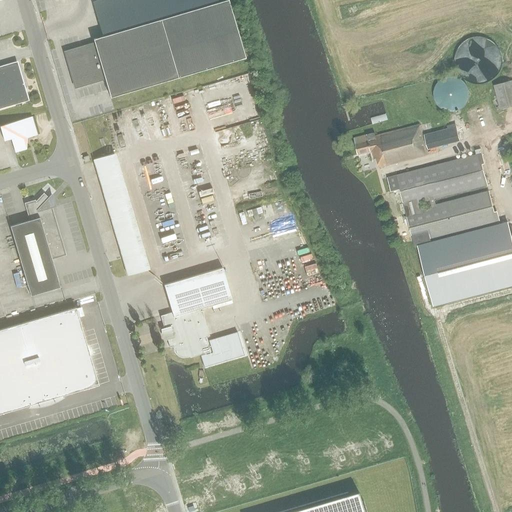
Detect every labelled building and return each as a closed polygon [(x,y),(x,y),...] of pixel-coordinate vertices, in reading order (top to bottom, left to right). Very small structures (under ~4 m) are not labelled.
[(103,36),(93,39),(93,40),(95,44),(96,49),(82,53),(81,48),(65,52),(75,87),(105,78),(106,82),(108,91),(110,97),(243,58),(245,58),(228,0),(225,0),(221,1),(219,2),(217,0),(99,0),(93,2),(103,36)] [(501,54),(499,50),(498,47),(495,43),(491,41),(487,38),(482,37),(476,37),(469,38),(465,40),(460,44),(456,49),(454,54),(454,59),(454,64),(455,68),(457,72),(460,76),(463,78),(467,81),(471,83),(475,84),(480,84),(485,83),(489,82),(493,80),(496,77),(499,73),(501,68),(502,63),(502,58),(501,54)] [(94,44),(81,48),(82,53),(96,49),(94,44)] [(0,108),(26,101),(14,62),(0,66),(0,108)] [(450,112),(453,112),(457,111),(460,109),(462,107),(465,104),(467,101),(468,97),(468,94),(468,91),(467,88),(465,85),(463,82),(460,80),(457,78),(453,77),(450,77),(447,77),(444,78),(441,80),(438,82),(436,85),(434,88),(433,91),(433,94),(433,97),(434,101),(436,104),(438,107),(440,109),(444,111),(447,112),(450,112)] [(511,80),(494,85),(500,110),(511,106),(511,80)] [(37,135),(32,117),(0,125),(0,126),(4,141),(11,139),(15,152),(26,149),(23,139),(37,135)] [(376,133),(354,139),(358,156),(372,152),(374,161),(377,160),(379,169),(427,156),(424,145),(426,144),(428,150),(459,142),(455,127),(424,136),(425,140),(423,141),(419,126),(376,137),(376,133)] [(94,152),(127,275),(152,269),(119,145),(94,152)] [(479,154),(387,178),(391,192),(400,189),(415,248),(418,247),(433,304),(511,283),(511,239),(508,223),(431,243),(430,240),(497,222),(489,191),(436,205),(434,199),(487,185),(479,154)] [(49,199),(43,193),(36,201),(35,200),(25,203),(24,203),(29,220),(19,223),(10,226),(30,296),(60,287),(58,278),(52,259),(66,255),(52,208),(49,199)] [(172,312),(160,316),(170,348),(173,347),(173,348),(173,349),(173,350),(174,351),(174,352),(174,353),(175,353),(176,354),(176,355),(177,356),(178,356),(179,357),(180,357),(181,357),(182,358),(183,358),(184,358),(185,358),(186,358),(187,358),(188,357),(189,357),(190,358),(199,355),(203,368),(207,366),(244,356),(237,333),(208,341),(206,337),(209,336),(202,311),(200,311),(199,309),(225,301),(226,305),(232,303),(231,300),(232,299),(222,268),(164,285),(172,312)] [(0,329),(0,413),(99,385),(76,307),(0,329)] [(363,511),(358,491),(287,511),(363,511)]
